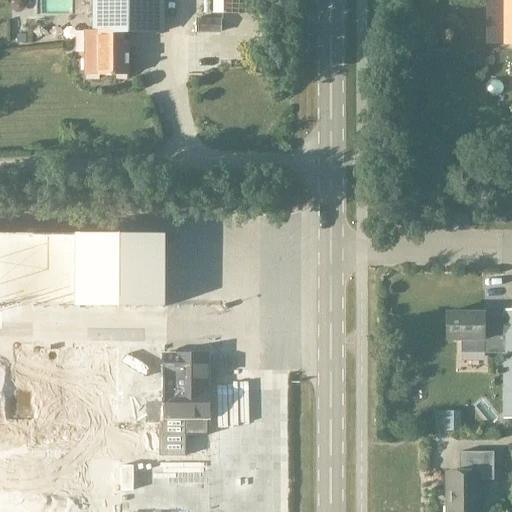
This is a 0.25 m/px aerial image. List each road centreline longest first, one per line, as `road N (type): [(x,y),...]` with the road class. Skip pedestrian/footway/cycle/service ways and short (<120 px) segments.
road 1 (secondary): [(329,511),(329,0)]
road 2 (unknown): [(192,0),(168,169),(328,159)]
road 3 (unknown): [(329,233),(0,224)]
road 4 (unknown): [(168,169),(0,182)]
